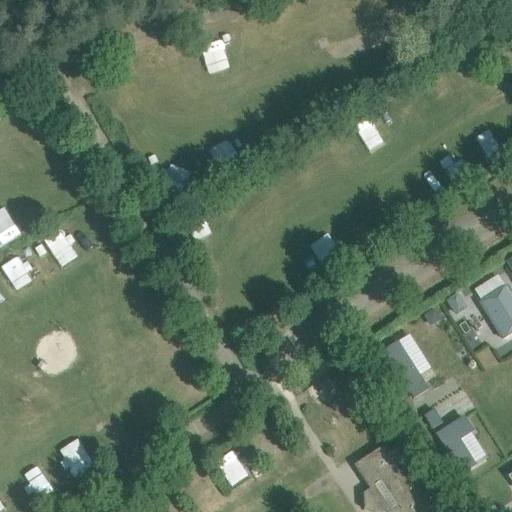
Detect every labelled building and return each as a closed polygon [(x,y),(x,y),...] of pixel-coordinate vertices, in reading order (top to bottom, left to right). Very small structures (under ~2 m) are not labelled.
[(235,33),(243,56),(259,50),(250,27),(235,33)] [(426,82),(440,104),(466,88),(452,66),(426,82)] [(492,126),(473,138),(490,165),(509,154),(492,126)] [(219,171),(238,161),(223,130),(204,140),(219,171)] [(169,165),(164,184),(185,190),(190,171),(169,165)] [(369,211),(349,218),(358,244),(378,237),(369,211)] [(0,220),(0,247),(19,238),(8,217),(0,220)] [(45,242),(63,270),(80,259),(61,231),(45,242)] [(32,289),(27,256),(0,260),(4,283),(14,282),(15,292),(32,289)] [(288,292),(309,285),(301,264),(280,272),(288,292)] [(501,339),(511,332),(511,293),(499,273),(470,291),(501,339)] [(231,333),(257,321),(248,301),(222,313),(231,333)] [(150,361),(179,344),(169,327),(140,343),(150,361)] [(371,490),(364,494),(364,510),(367,511),(426,511),(432,507),(395,449),(388,453),(384,447),(355,466),(371,490)] [(46,498),(64,486),(48,462),(30,474),(46,498)] [(0,511),(13,511),(29,505),(20,486),(0,495),(0,511)] [(158,511),(178,511),(168,493),(153,501),(158,511)]
